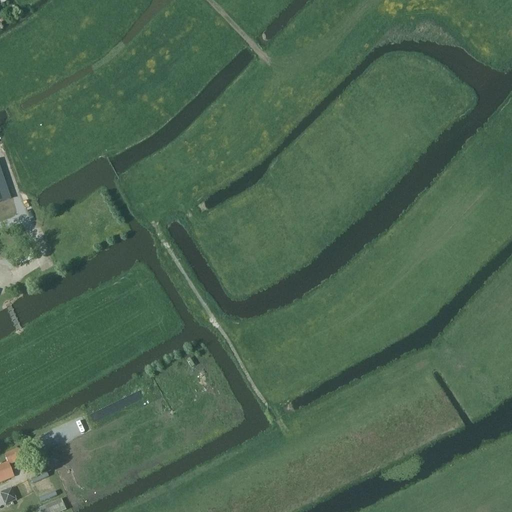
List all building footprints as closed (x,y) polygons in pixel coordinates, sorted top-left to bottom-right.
[(0,169),(0,202),(10,199),(0,169)] [(34,213),(37,221),(45,218),(44,214),(42,210),(34,213)] [(0,482),(14,477),(10,466),(23,460),(19,449),(5,455),(8,462),(0,465),(0,482)] [(12,488),(0,493),(0,494),(5,506),(18,501),(12,488)] [(61,500),(39,509),(40,511),(63,511),(66,511),(61,500)]
